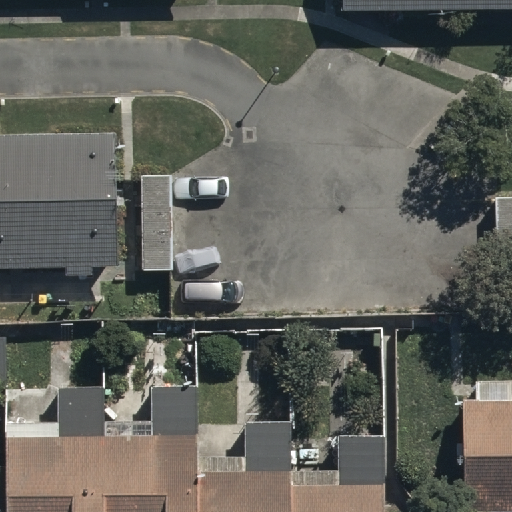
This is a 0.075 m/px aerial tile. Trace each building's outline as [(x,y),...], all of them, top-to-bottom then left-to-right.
[(511,11),(511,0),(344,0),(344,14),(511,11)] [(117,135),(0,137),(0,271),(66,270),(66,277),(93,277),(93,269),(119,269),(117,135)] [(175,178),(142,177),(141,270),(174,270),(175,178)] [(511,197),(494,197),(491,271),(511,271),(511,197)] [(8,328),(0,328),(0,387),(9,387),(8,328)] [(511,511),(511,382),(479,383),(478,401),(462,401),(462,511),(511,511)] [(246,457),(197,457),(196,388),(153,387),(153,424),(103,423),(104,386),(58,385),(57,424),(6,423),(4,469),(4,476),(0,476),(0,511),(383,511),(385,436),(340,435),(339,473),(293,472),(294,422),(246,423),(246,457)]
